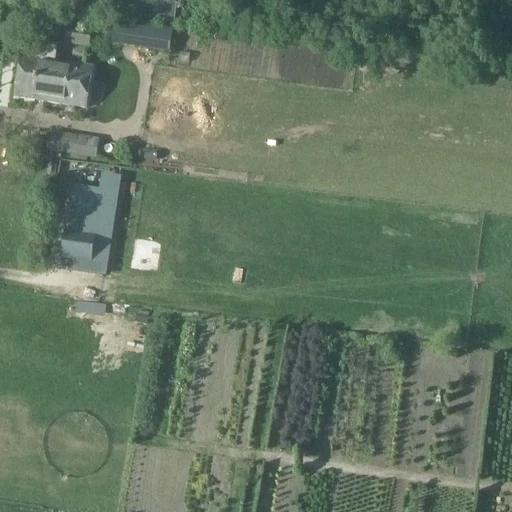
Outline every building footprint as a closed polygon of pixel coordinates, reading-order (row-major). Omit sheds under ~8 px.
[(147,0),(144,19),(174,23),(177,4),(147,0)] [(172,30),(108,20),(105,43),(169,52),(172,30)] [(12,30),(34,33),(35,24),(14,21),(12,30)] [(68,28),(66,44),(89,48),(92,32),(68,28)] [(15,97),(86,108),(92,67),(22,56),(15,97)] [(52,132),(50,152),(78,157),(80,157),(83,141),(84,137),(68,134),(52,132)] [(74,260),(73,272),(103,276),(105,264),(106,265),(112,227),(115,207),(116,205),(119,181),(101,179),(99,192),(72,188),(61,259),(74,260)]
